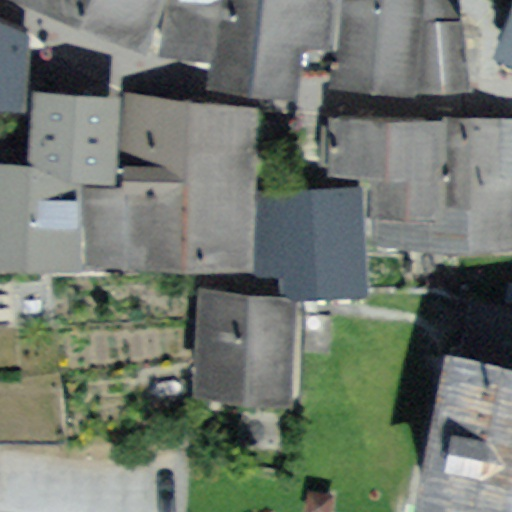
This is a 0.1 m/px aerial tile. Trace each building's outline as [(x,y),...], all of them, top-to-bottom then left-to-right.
[(161,0),(38,0),(144,41),(161,0)] [(334,50),(338,0),(230,0),(230,7),(167,2),(163,52),(215,57),(214,71),(296,78),(299,47),(334,50)] [(444,0),(345,0),(339,79),(467,89),(459,22),(444,0)] [(0,106),(21,108),(27,38),(0,24),(0,106)] [(0,266),(252,277),(259,109),(38,100),(35,172),(0,170),(0,266)] [(419,123),(335,117),(331,175),(415,181),(419,123)] [(367,293),(361,188),(258,194),(262,272),(282,271),(284,298),(367,293)] [(291,302),(205,297),(200,394),(285,399),(291,302)] [(511,511),(511,362),(459,352),(426,511),(511,511)]
